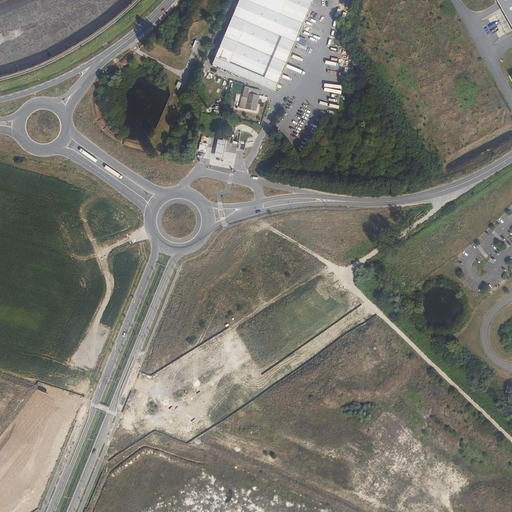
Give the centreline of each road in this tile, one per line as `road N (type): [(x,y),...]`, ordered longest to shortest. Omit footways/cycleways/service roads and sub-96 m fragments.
road 1 (unclassified): [(155,238),(50,511)]
road 2 (unclassified): [(70,511),(182,249)]
road 3 (track): [(343,281),(511,441)]
road 4 (track): [(80,362),(110,292),(105,247),(152,232)]
road 5 (tertiary): [(511,156),(447,189),(353,202)]
road 6 (track): [(138,0),(41,66),(0,78)]
road 7 (tertiary): [(205,231),(265,210),(353,202)]
road 8 (tertiary): [(353,202),(296,195),(202,203)]
road 9 (track): [(343,281),(434,212),(447,189)]
road 10 (tertiary): [(167,194),(67,126)]
